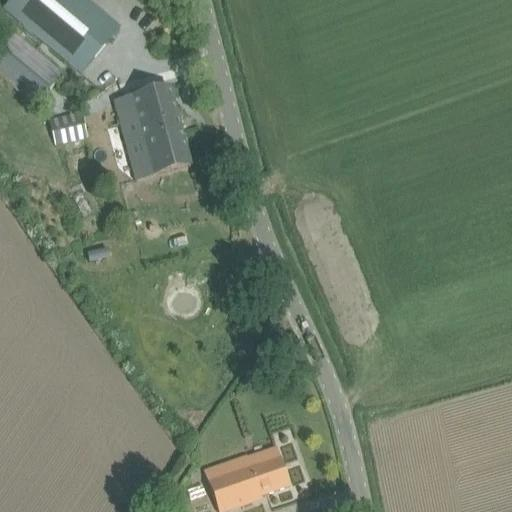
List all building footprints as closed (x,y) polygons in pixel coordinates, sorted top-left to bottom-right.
[(12,0),(9,4),(2,13),(79,77),(117,31),(80,0),(12,0)] [(11,33),(0,46),(0,77),(35,106),(61,75),(11,33)] [(190,168),(168,89),(114,104),(135,183),(190,168)] [(79,114),(50,120),(56,145),(58,145),(61,156),(82,151),(79,140),(85,139),(79,114)] [(90,199),(78,206),(89,224),(101,217),(90,199)] [(248,464),(246,459),(203,473),(217,511),(231,511),(261,501),(260,498),(289,488),(276,450),(261,456),(262,459),(248,464)]
